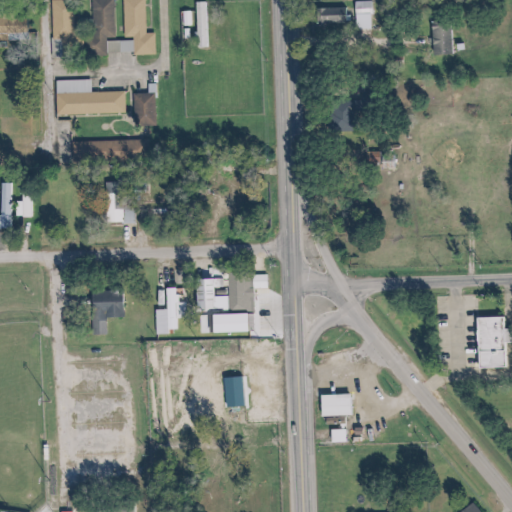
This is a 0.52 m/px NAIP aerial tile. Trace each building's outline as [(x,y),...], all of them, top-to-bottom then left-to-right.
[(46,0),(48,57),(79,57),(78,35),(69,35),(68,0),(46,0)] [(87,0),(88,34),(81,34),(81,56),(149,55),(149,30),(141,31),(140,0),(118,0),(118,35),(130,35),(130,41),(100,42),(100,35),(109,35),(108,0),(87,0)] [(191,2),(192,48),(203,48),(202,2),(191,2)] [(371,16),(371,2),(354,2),(354,16),(371,16)] [(0,4),(0,32),(26,32),(25,9),(1,10),(1,4),(0,4)] [(431,54),(444,54),(444,8),(431,8),(431,54)] [(345,26),(345,9),(314,9),(314,26),(345,26)] [(178,11),(178,27),(186,26),(186,11),(178,11)] [(51,93),(51,81),(92,79),(93,91),(51,93)] [(51,93),(52,118),(118,115),(122,115),(120,90),(93,91),(51,93)] [(128,125),(139,125),(150,125),(150,93),(127,94),(128,125)] [(360,112),(341,102),(329,126),(347,136),(360,112)] [(67,140),(67,164),(142,162),(141,139),(132,139),(121,139),(67,140)] [(100,183),(99,224),(126,224),(131,224),(131,211),(119,211),(119,177),(113,177),(113,183),(100,183)] [(12,201),(11,217),(15,217),(28,217),(28,183),(18,183),(18,201),(12,201)] [(0,184),(0,229),(9,230),(9,185),(0,184)] [(247,334),(247,314),(254,314),(254,290),(267,290),(267,275),(234,276),(235,315),(211,315),(211,334),(247,334)] [(212,280),(195,281),(196,311),(227,310),(226,298),(212,298),(212,280)] [(187,319),(186,303),(177,303),(176,289),(165,289),(166,311),(155,311),(156,334),(176,333),(176,320),(187,319)] [(86,292),(88,334),(99,333),(98,318),(118,317),(116,291),(86,292)] [(470,319),(473,369),(505,369),(502,318),(470,319)] [(314,394),(315,415),(347,415),(346,393),(314,394)] [(352,426),(354,441),(375,440),(374,425),(352,426)] [(91,511),(128,511),(129,500),(92,499),(91,511)] [(455,511),(466,503),(475,511),(455,511)]
